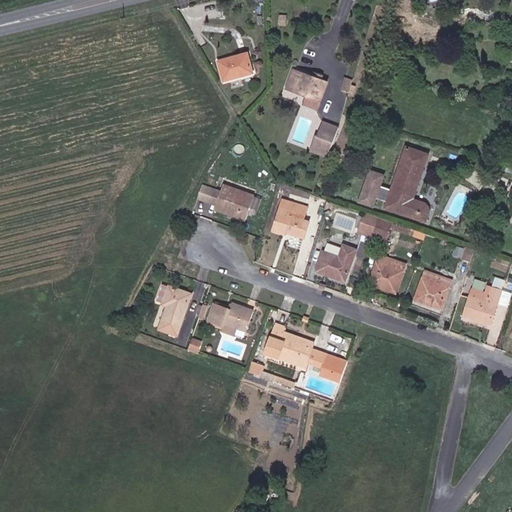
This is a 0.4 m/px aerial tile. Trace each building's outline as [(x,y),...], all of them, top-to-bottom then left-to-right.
[(221,61),(226,78),(251,73),(246,56),(221,61)] [(306,99),(319,104),(328,83),(293,68),(283,89),(306,99)] [(494,105),(509,109),(511,98),(497,94),(494,105)] [(302,107),(315,113),(319,104),(306,99),(302,107)] [(338,133),(323,126),(317,141),(325,144),(319,158),(326,161),(338,133)] [(317,141),(316,140),(310,154),(319,158),(325,144),(317,141)] [(414,201),(427,155),(405,149),(393,190),(381,187),(384,177),(371,173),(362,204),(375,208),(378,199),(390,203),(388,208),(427,219),(429,212),(429,210),(428,207),(426,205),(422,203),(414,201)] [(199,200),(215,204),(219,187),(202,183),(199,200)] [(223,188),(217,212),(248,221),(254,197),(223,188)] [(251,207),(259,210),(264,197),(256,194),(251,207)] [(282,201),(273,232),(284,236),(286,231),(306,236),(309,222),(300,219),(304,207),(282,201)] [(368,238),(369,235),(374,217),(361,213),(355,234),(368,238)] [(374,217),(369,235),(386,240),(391,222),(374,217)] [(327,255),(321,274),(350,282),(359,251),(344,247),(341,258),(327,255)] [(380,256),(372,286),(398,294),(407,264),(380,256)] [(425,274),(416,306),(445,313),(454,282),(425,274)] [(472,290),(464,318),(492,326),(502,290),(487,285),(484,294),(472,290)] [(168,307),(161,331),(179,336),(193,294),(170,287),(163,305),(168,307)] [(216,305),(209,327),(217,330),(227,333),(229,328),(233,330),(248,334),(254,312),(235,306),(233,311),(216,305)] [(313,351),(295,345),(298,336),(287,333),(289,328),(277,324),(266,356),(307,369),(313,351)] [(227,333),(217,330),(218,334),(231,338),(233,330),(229,328),(227,333)] [(318,346),(298,336),(295,345),(313,351),(318,346)] [(347,361),(324,354),(319,366),(342,374),(347,361)] [(264,365),(254,362),(250,375),(260,378),(264,365)] [(339,383),(342,374),(319,366),(316,376),(339,383)] [(298,390),(282,385),(281,390),(296,395),(298,390)]
